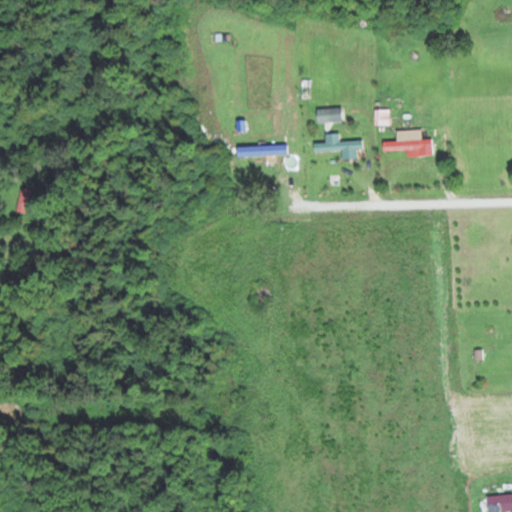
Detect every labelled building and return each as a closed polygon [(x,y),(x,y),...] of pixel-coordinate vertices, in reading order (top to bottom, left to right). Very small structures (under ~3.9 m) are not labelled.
[(317,109),(317,122),(343,122),(343,109),(317,109)] [(339,133),(325,134),(325,143),(314,143),(315,152),(362,151),(362,141),(339,141),(339,133)] [(384,150),(432,150),(432,141),(384,141),(384,150)] [(27,214),(32,190),(21,188),(16,212),(27,214)] [(253,297),(264,297),(264,285),(253,285),(253,297)]
